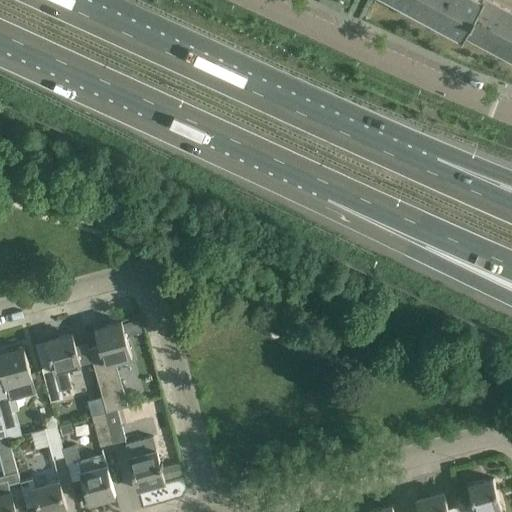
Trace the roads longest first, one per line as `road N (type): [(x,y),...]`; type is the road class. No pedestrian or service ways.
road 1 (motorway): [(435,177),(51,0)]
road 2 (residential): [(201,511),(141,295),(119,281),(0,313)]
road 3 (motorway): [(0,36),(332,188)]
road 4 (residential): [(211,511),(511,436)]
road 5 (unclassified): [(511,114),(250,0)]
road 6 (motorway): [(332,188),(511,291)]
road 7 (motorway): [(332,188),(511,267)]
